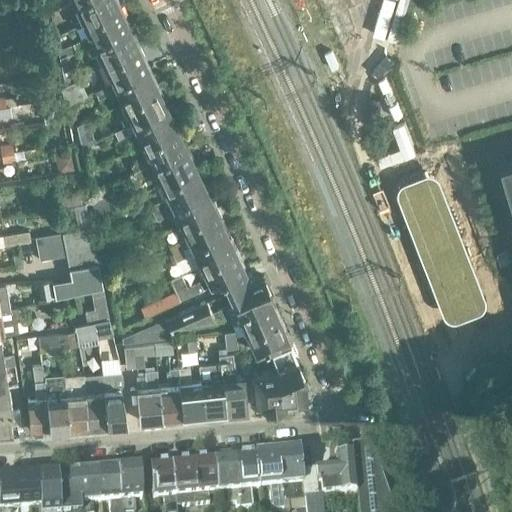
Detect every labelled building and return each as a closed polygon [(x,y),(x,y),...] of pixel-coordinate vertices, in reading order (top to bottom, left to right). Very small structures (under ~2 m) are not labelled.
[(57,0),(52,3),(55,10),(67,5),(65,0),(57,0)] [(76,0),(75,1),(85,20),(119,4),(117,0),(76,0)] [(125,15),(119,4),(85,20),(92,35),(71,45),(74,51),(86,46),(128,26),(123,16),(125,15)] [(67,5),(55,10),(60,19),(71,13),(67,5)] [(45,6),(17,10),(20,26),(48,22),(45,6)] [(97,53),(101,63),(139,45),(134,34),(132,35),(128,26),(86,46),(90,56),(97,53)] [(41,52),(42,52),(50,51),(49,41),(40,42),(41,52)] [(144,56),(139,45),(101,63),(111,82),(147,66),(142,57),(144,56)] [(50,51),(42,52),(43,61),(51,61),(50,51)] [(77,73),(68,54),(60,57),(64,80),(77,73)] [(121,103),(158,85),(153,75),(151,75),(147,66),(111,82),(121,103)] [(63,87),(65,104),(85,95),(77,79),(63,87)] [(106,85),(95,90),(99,98),(109,92),(106,85)] [(124,126),(130,123),(166,106),(162,97),(163,96),(158,85),(121,103),(127,116),(121,119),(124,126)] [(135,132),(140,143),(177,126),(172,115),(171,116),(166,106),(130,123),(131,124),(124,127),(113,133),(117,140),(135,132)] [(82,147),(94,141),(86,119),(76,124),(82,147)] [(183,136),(177,126),(140,143),(146,157),(130,164),(134,171),(185,147),(181,137),(183,136)] [(0,144),(0,149),(1,153),(13,151),(11,143),(0,144)] [(154,172),(159,183),(197,166),(192,155),(190,156),(185,147),(134,171),(138,179),(154,172)] [(1,153),(2,162),(14,160),(13,151),(1,153)] [(72,152),(55,154),(58,171),(75,169),(72,152)] [(511,161),(503,164),(511,195),(511,161)] [(202,177),(197,166),(159,183),(166,198),(148,206),(151,212),(163,207),(169,204),(205,187),(200,178),(202,177)] [(434,184),(409,193),(452,306),(477,296),(434,184)] [(104,186),(91,193),(96,214),(114,205),(104,186)] [(209,197),(205,187),(169,204),(178,224),(216,206),(211,196),(209,197)] [(171,253),(188,245),(224,228),(220,218),(221,217),(216,206),(178,224),(185,238),(168,246),(171,253)] [(167,216),(163,207),(151,212),(155,221),(167,216)] [(68,267),(99,262),(91,227),(62,232),(66,254),(68,267)] [(171,253),(174,262),(184,258),(190,270),(201,264),(236,248),(231,236),(229,237),(224,228),(188,245),(171,253)] [(0,245),(31,240),(29,231),(0,235),(0,245)] [(66,254),(62,232),(35,236),(39,259),(66,254)] [(241,258),(236,248),(201,264),(211,284),(224,278),(229,290),(249,281),(244,269),(239,259),(241,258)] [(21,254),(11,255),(14,267),(23,266),(21,254)] [(99,262),(68,267),(71,285),(84,282),(85,290),(90,289),(103,286),(99,262)] [(123,269),(108,275),(112,282),(119,278),(126,275),(123,269)] [(170,279),(176,291),(180,300),(204,288),(200,281),(187,287),(181,274),(170,279)] [(263,275),(249,281),(229,290),(235,302),(228,305),(232,315),(270,298),(268,295),(272,294),(263,275)] [(0,308),(8,307),(4,282),(0,283),(0,308)] [(103,286),(90,289),(94,309),(84,310),(87,322),(94,321),(109,318),(103,286)] [(176,291),(161,299),(165,307),(180,300),(176,291)] [(239,322),(244,333),(280,317),(275,306),(274,307),(270,298),(232,315),(229,317),(232,324),(239,322)] [(161,309),(157,300),(142,308),(146,316),(161,309)] [(205,300),(165,318),(171,330),(215,323),(205,300)] [(18,305),(8,307),(0,308),(0,334),(20,331),(18,319),(21,319),(18,305)] [(276,350),(289,345),(290,345),(283,329),(285,328),(280,317),(244,333),(254,356),(275,348),(276,350)] [(109,318),(94,321),(97,338),(113,335),(109,318)] [(171,330),(165,318),(121,337),(121,343),(174,338),(171,330)] [(87,322),(79,324),(82,340),(97,338),(94,321),(87,322)] [(76,331),(59,334),(61,347),(78,345),(76,331)] [(224,332),(225,349),(238,347),(234,331),(224,332)] [(41,350),(61,347),(59,337),(59,334),(39,336),(38,336),(40,347),(40,350),(41,350)] [(197,349),(196,340),(187,341),(188,351),(197,349)] [(4,355),(1,342),(0,342),(0,365),(13,363),(12,354),(4,355)] [(171,343),(154,345),(155,354),(172,353),(171,343)] [(154,345),(123,347),(124,368),(136,367),(136,364),(144,364),(143,355),(155,354),(154,345)] [(308,394),(310,390),(297,361),(296,361),(289,345),(276,350),(270,353),(276,368),(281,406),(298,404),(298,401),(305,400),(305,395),(308,394)] [(247,409),(243,376),(233,377),(231,355),(218,356),(219,363),(225,412),(247,409)] [(249,359),(241,360),(242,373),(250,372),(249,359)] [(0,387),(7,387),(4,367),(14,366),(13,363),(0,365),(0,387)] [(199,365),(200,379),(204,414),(225,412),(219,363),(199,365)] [(137,371),(137,387),(140,420),(162,418),(158,384),(157,384),(156,369),(154,369),(154,366),(146,366),(147,370),(143,370),(137,371)] [(189,366),(177,367),(183,416),(204,414),(200,379),(190,380),(189,366)] [(158,384),(162,418),(183,416),(177,367),(167,368),(168,372),(165,372),(166,383),(158,384)] [(281,406),(276,368),(270,371),(253,372),(257,408),(281,406)] [(35,397),(27,397),(30,430),(50,428),(46,380),(45,369),(33,370),(35,397)] [(125,371),(102,373),(107,424),(127,422),(124,387),(127,387),(125,371)] [(50,428),(68,427),(66,394),(65,373),(55,374),(56,379),(46,380),(50,428)] [(65,373),(66,394),(68,427),(87,425),(84,378),(84,375),(83,375),(83,373),(65,375),(65,373)] [(87,425),(107,424),(102,373),(84,375),(84,378),(87,425)] [(0,410),(11,409),(9,394),(18,393),(17,386),(7,387),(0,387),(0,410)] [(23,438),(20,409),(12,410),(11,409),(0,410),(0,432),(18,431),(19,438),(23,438)] [(392,511),(370,446),(351,447),(353,458),(356,497),(357,511),(392,511)] [(302,488),(300,473),(298,452),(278,454),(281,490),(302,488)] [(283,505),(281,490),(278,454),(257,457),(260,492),(268,492),(269,511),(276,511),(283,511),(283,505)] [(251,493),(260,492),(257,457),(235,459),(240,510),(240,511),(252,510),(251,493)] [(322,511),(322,501),(356,497),(353,458),(335,460),(335,462),(329,463),(330,470),(300,473),(302,488),(304,511),(322,511)] [(235,510),(240,510),(235,459),(214,461),(217,496),(226,495),(227,507),(235,506),(235,510)] [(208,497),(217,496),(214,461),(193,463),(197,507),(209,506),(208,497)] [(197,507),(193,463),(170,466),(175,510),(197,507)] [(175,511),(175,510),(170,466),(149,468),(153,502),(162,501),(163,511),(175,511)] [(132,511),(132,502),(141,501),(138,469),(118,471),(120,511),(132,511)] [(120,511),(118,471),(97,472),(100,507),(107,506),(107,511),(120,511)] [(92,511),(92,507),(100,507),(97,472),(78,474),(80,511),(92,511)] [(80,511),(78,474),(57,476),(60,510),(67,509),(67,511),(80,511)] [(59,511),(60,510),(57,476),(36,478),(39,511),(59,511)] [(39,511),(36,478),(16,479),(18,511),(39,511)] [(18,511),(16,479),(0,480),(0,511),(18,511)]
